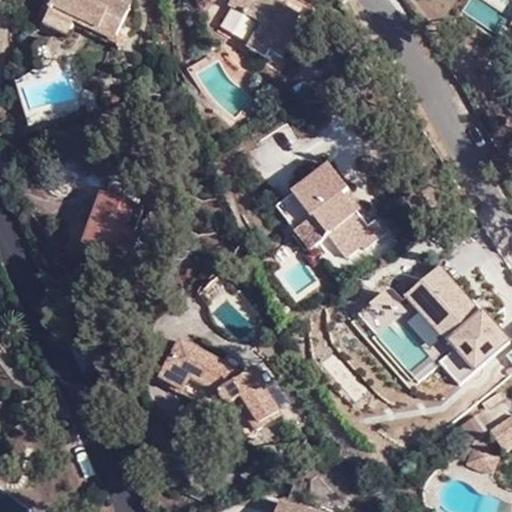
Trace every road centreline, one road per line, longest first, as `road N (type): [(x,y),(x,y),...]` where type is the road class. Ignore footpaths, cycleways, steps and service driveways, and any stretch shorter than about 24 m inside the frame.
road 1 (residential): [(0,203),(139,511)]
road 2 (residential): [(369,0),(511,220)]
